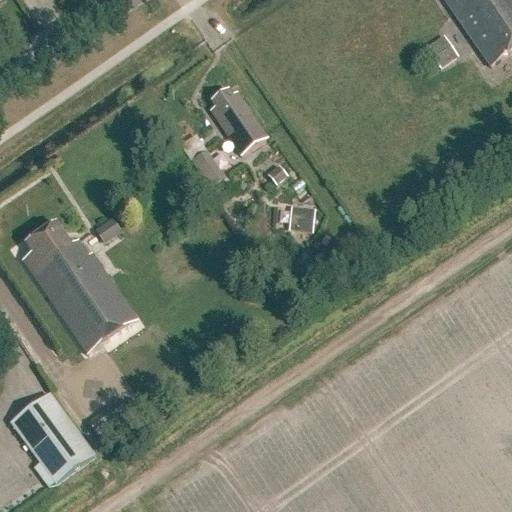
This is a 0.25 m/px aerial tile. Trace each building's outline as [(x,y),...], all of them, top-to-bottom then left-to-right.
[(511,0),(443,0),(493,70),(511,56),(511,0)] [(218,112),(212,116),(242,159),(268,141),(239,98),(234,101),(231,95),(214,106),(218,112)] [(208,154),(193,165),(212,192),(227,182),(208,154)] [(269,179),(279,190),(290,181),(280,169),(269,179)] [(291,235),(315,237),(318,213),(293,211),(291,235)] [(24,263),(89,357),(139,323),(94,257),(90,259),(80,245),(74,249),(58,226),(27,247),(34,256),(24,263)] [(35,471),(50,491),(55,487),(56,488),(95,460),(50,399),(11,426),(41,467),(35,471)]
